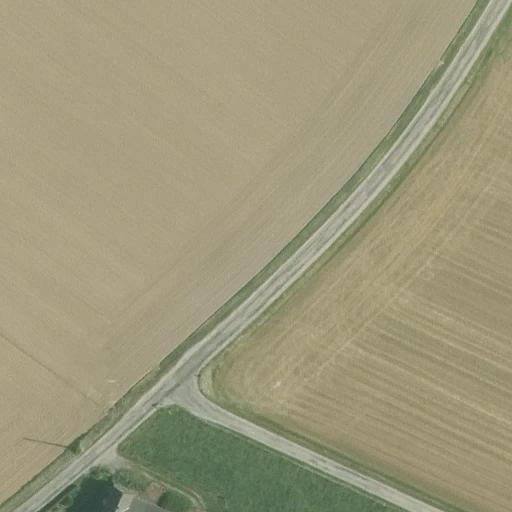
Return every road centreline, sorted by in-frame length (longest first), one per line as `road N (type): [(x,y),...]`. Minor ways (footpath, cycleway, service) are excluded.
road 1 (unclassified): [(502,0),(398,156),(163,390)]
road 2 (residential): [(427,511),(163,390)]
road 3 (unclassified): [(163,390),(22,511)]
